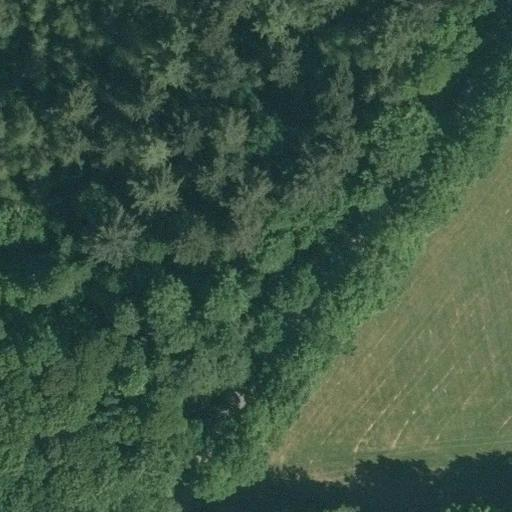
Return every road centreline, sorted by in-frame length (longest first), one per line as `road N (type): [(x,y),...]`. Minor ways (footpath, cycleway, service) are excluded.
road 1 (unclassified): [(179,511),(223,420),(511,47)]
road 2 (track): [(0,243),(268,259),(324,287)]
